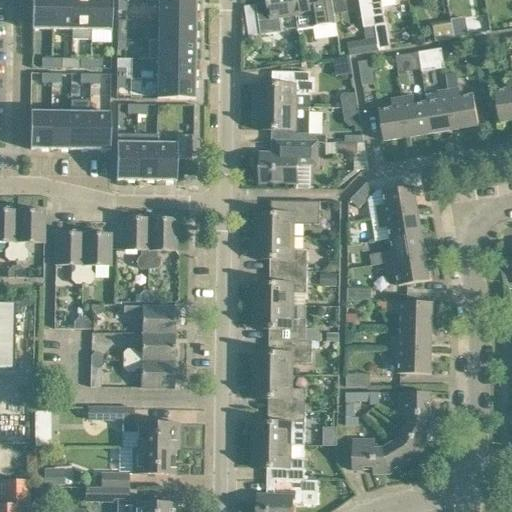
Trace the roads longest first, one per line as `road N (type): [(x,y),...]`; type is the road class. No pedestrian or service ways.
road 1 (residential): [(223,201),(221,511)]
road 2 (residential): [(468,480),(479,440),(481,317),(469,244),(482,214),(511,204)]
road 3 (residential): [(223,201),(117,201),(0,188)]
road 4 (residential): [(223,201),(227,0)]
road 5 (residential): [(19,145),(20,0)]
